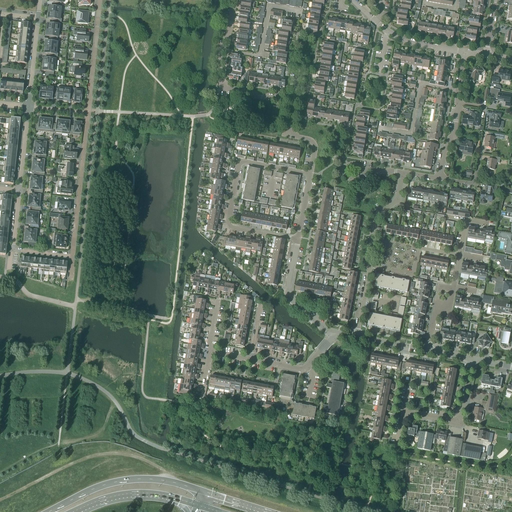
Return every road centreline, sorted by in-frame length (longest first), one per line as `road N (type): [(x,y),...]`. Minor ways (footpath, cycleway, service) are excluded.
road 1 (residential): [(297,237),(235,226),(228,213),(237,168),(244,161),(310,173)]
road 2 (track): [(167,481),(158,467),(114,452),(0,499)]
road 3 (primary): [(206,492),(167,481),(118,482),(48,511)]
road 4 (residential): [(294,99),(224,88),(229,0)]
road 5 (residential): [(72,256),(87,114)]
road 6 (residential): [(464,52),(398,37),(352,0)]
road 7 (residential): [(402,411),(462,417),(471,359)]
